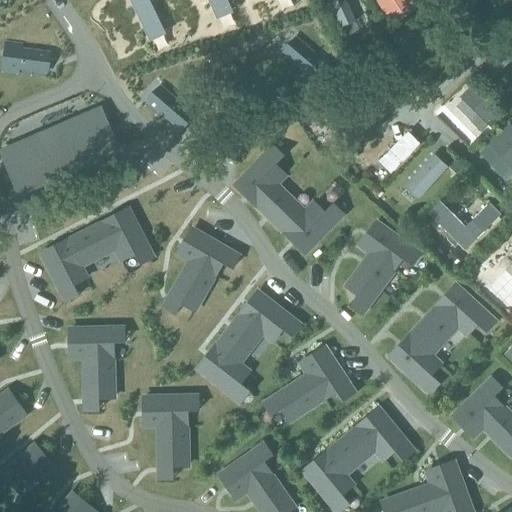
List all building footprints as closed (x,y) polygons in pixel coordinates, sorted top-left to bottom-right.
[(148,0),(129,0),(146,34),(162,27),(148,0)] [(226,0),(208,0),(213,11),(229,5),(226,0)] [(418,8),(412,0),(374,0),(392,27),(418,8)] [(454,0),(478,28),(491,18),(475,0),(454,0)] [(332,66),(296,36),(282,54),(317,84),(332,66)] [(511,49),(506,43),(479,69),(490,81),(511,60),(511,49)] [(50,51),(7,45),(4,67),(47,73),(50,51)] [(266,92),(230,61),(215,78),(251,109),(266,92)] [(197,116),(161,86),(146,102),(182,132),(197,116)] [(91,98),(4,147),(29,189),(116,142),(91,98)] [(511,126),(509,123),(487,144),(511,170),(511,126)] [(356,149),(378,137),(372,124),(349,137),(356,149)] [(382,161),(377,166),(388,177),(419,144),(408,133),(388,154),(384,151),(378,157),(382,161)] [(405,186),(418,197),(441,172),(443,174),(449,167),(434,154),(405,186)] [(285,175),(265,156),(235,187),(255,206),(256,205),(276,185),(285,175)] [(305,213),(276,185),(256,205),(285,233),(305,213)] [(466,227),(440,202),(428,214),(465,250),(501,215),(490,203),(466,227)] [(304,254),(334,223),(314,203),(305,213),(285,233),(284,234),(304,254)] [(127,210),(103,222),(103,223),(116,248),(122,260),(135,254),(147,247),(127,210)] [(103,223),(67,242),(80,267),(116,248),(103,223)] [(410,248),(376,223),(359,245),(371,254),(394,270),(410,248)] [(192,230),(178,254),(190,261),(215,275),(222,263),(229,251),(192,230)] [(67,241),(42,253),(61,291),(74,285),(86,279),(80,267),(67,242),(67,241)] [(369,304),(394,270),(371,254),(347,287),(369,304)] [(190,261),(170,297),(194,311),(215,275),(190,261)] [(486,315),(455,286),(436,306),(437,307),(457,326),(467,335),(486,315)] [(257,293),(240,315),(241,315),(263,333),(273,341),(282,330),(291,319),(257,293)] [(430,356),(457,326),(437,307),(410,337),(430,356)] [(241,315),(216,347),(238,364),(263,333),(241,315)] [(112,329),(69,330),(70,358),(85,357),(85,358),(112,357),(112,343),(112,329)] [(440,365),(430,356),(410,337),(409,336),(390,357),(421,385),(440,365)] [(215,346),(198,369),(232,395),(240,384),(249,373),(238,364),(216,347),(215,346)] [(324,348),(301,363),(309,375),(324,399),(347,383),(324,348)] [(112,357),(85,358),(85,399),(99,399),(113,398),(112,357)] [(511,382),(511,360),(501,372),(511,382)] [(309,375),(274,398),(290,421),(324,399),(309,375)] [(483,427),(503,408),(483,388),(453,417),(473,437),(483,427)] [(9,392),(0,398),(0,432),(25,414),(9,392)] [(186,397),(143,398),(144,426),(158,426),(186,425),(186,411),(186,397)] [(511,456),(511,416),(503,408),(483,427),(511,457),(511,456)] [(378,409),(357,427),(357,428),(376,451),(384,461),(406,443),(378,409)] [(186,425),(158,426),(159,467),(187,467),(186,425)] [(357,428),(326,454),(345,476),(376,451),(357,428)] [(35,446),(3,473),(11,484),(20,494),(53,467),(35,446)] [(254,452),(219,476),(236,499),(247,491),(270,475),(254,452)] [(325,453),(304,471),(332,504),(353,487),(345,476),(326,454),(325,453)] [(453,462),(427,472),(432,485),(442,511),(468,502),(453,462)] [(270,475),(247,491),(262,511),(289,511),(294,509),(270,475)] [(432,485),(393,499),(397,511),(440,511),(442,511),(432,485)] [(73,494),(58,511),(94,511),(95,511),(73,494)]
